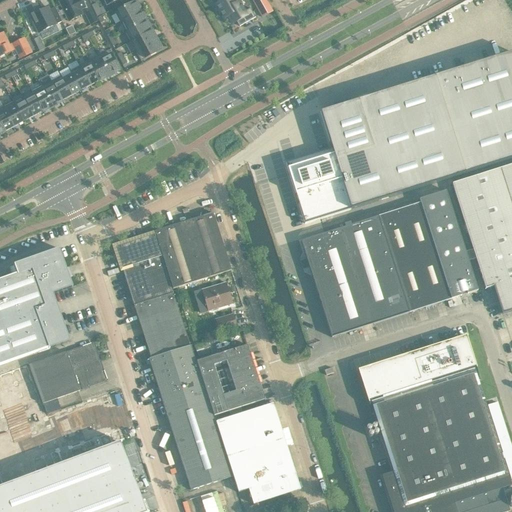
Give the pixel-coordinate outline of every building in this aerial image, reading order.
[(62,0),(59,2),(69,21),(82,15),(79,10),(85,7),(81,0),(62,0)] [(224,0),(216,5),(224,18),(227,16),(232,24),(237,21),(239,26),(255,17),(250,8),(245,11),(240,2),(236,4),(234,0),(224,0)] [(266,0),(251,0),(261,16),(272,10),(266,0)] [(122,22),(142,11),(136,1),(114,13),(119,23),(122,22)] [(97,3),(91,6),(97,17),(105,13),(103,7),(99,8),(97,3)] [(55,25),(61,22),(55,8),(49,11),(48,8),(39,12),(36,5),(27,9),(38,33),(41,32),(55,25)] [(93,10),(84,14),(90,25),(98,21),(93,10)] [(122,22),(126,31),(147,20),(142,11),(122,22)] [(152,30),(147,20),(126,31),(124,32),(130,42),(152,30)] [(55,25),(41,32),(44,38),(58,31),(55,25)] [(130,42),(135,51),(157,39),(152,30),(130,42)] [(24,39),(13,44),(12,43),(9,45),(3,33),(0,33),(0,56),(15,49),(20,59),(31,53),(24,39)] [(41,36),(36,38),(41,50),(45,47),(41,36)] [(157,39),(135,51),(140,62),(163,50),(157,39)] [(100,60),(109,77),(120,71),(108,50),(98,56),(100,60)] [(332,149),(286,163),(305,224),(511,159),(511,53),(320,113),(332,149)] [(79,66),(82,71),(90,86),(100,80),(92,64),(89,60),(79,66)] [(100,60),(92,64),(100,80),(101,81),(109,77),(100,60)] [(81,91),(90,86),(82,71),(73,76),(81,91)] [(71,73),(62,78),(71,96),(81,91),(73,76),(71,73)] [(51,81),(62,101),(71,96),(62,78),(61,76),(51,81)] [(51,81),(41,87),(53,108),(62,102),(62,101),(51,81)] [(53,108),(41,87),(32,92),(42,111),(43,113),(53,108)] [(32,117),(42,111),(32,92),(22,97),(24,101),(32,117)] [(24,101),(15,106),(24,121),(32,117),(24,101)] [(14,127),(24,121),(15,106),(13,102),(3,107),(14,127)] [(0,123),(4,132),(14,127),(3,107),(0,108),(0,123)] [(458,182),(452,184),(452,185),(473,250),(476,259),(485,289),(493,287),(502,314),(511,311),(511,164),(470,178),(458,182)] [(446,191),(419,200),(420,203),(451,299),(460,296),(461,296),(461,294),(466,292),(467,294),(477,291),(477,290),(468,261),(472,260),(476,259),(473,250),(469,251),(465,252),(446,191)] [(420,203),(378,217),(409,313),(451,299),(420,203)] [(213,213),(183,222),(202,280),(231,271),(213,213)] [(306,259),(300,261),(303,269),(309,268),(311,274),(315,285),(322,308),(332,338),(332,337),(347,333),(358,329),(361,328),(370,325),(373,324),(409,313),(378,217),(301,241),(306,259)] [(173,289),(202,280),(183,222),(154,232),(173,289)] [(116,250),(134,307),(173,293),(172,289),(155,238),(116,250)] [(59,249),(39,256),(52,294),(72,287),(68,277),(71,276),(68,267),(65,268),(59,249)] [(0,322),(56,303),(52,294),(39,256),(8,267),(11,277),(0,280),(0,322)] [(201,290),(208,311),(232,304),(226,283),(201,290)] [(173,293),(134,307),(150,358),(188,346),(173,293)] [(0,366),(69,342),(56,303),(0,322),(0,366)] [(215,320),(219,332),(237,327),(233,315),(215,320)] [(499,450),(478,381),(480,380),(466,336),(358,370),(372,415),(374,414),(393,472),(382,476),(393,511),(456,511),(454,504),(511,486),(499,450)] [(208,342),(194,346),(196,351),(198,357),(209,354),(211,353),(208,342)] [(42,404),(43,404),(46,415),(61,410),(57,399),(104,382),(105,382),(91,343),(29,365),(42,404)] [(247,345),(194,362),(199,375),(204,389),(209,404),(214,418),(215,423),(220,422),(217,415),(229,411),(231,418),(243,414),(241,407),(265,400),(247,345)] [(188,346),(150,358),(151,362),(149,362),(153,374),(194,360),(189,346),(188,346)] [(153,374),(158,389),(199,375),(194,362),(194,360),(153,374)] [(27,365),(0,375),(0,486),(124,441),(107,394),(47,417),(27,365)] [(158,389),(163,403),(204,389),(199,375),(158,389)] [(163,403),(167,418),(209,404),(204,389),(163,403)] [(172,432),(214,418),(209,404),(167,418),(172,432)] [(272,404),(243,414),(223,421),(215,423),(219,432),(223,447),(228,461),(233,477),(238,493),(248,490),(253,505),(300,490),(272,404)] [(215,423),(214,418),(172,432),(176,447),(219,432),(215,423)] [(176,447),(181,461),(223,447),(219,432),(176,447)] [(145,511),(120,443),(0,487),(0,511),(145,511)] [(181,461),(186,476),(228,461),(223,447),(181,461)] [(233,477),(228,461),(186,476),(190,490),(233,477)]
